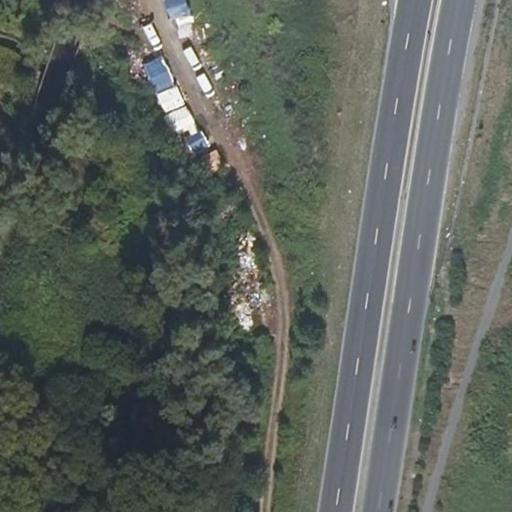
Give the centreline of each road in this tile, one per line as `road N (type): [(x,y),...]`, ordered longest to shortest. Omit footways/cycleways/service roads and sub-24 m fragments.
road 1 (trunk): [(379,511),(460,0)]
road 2 (trunk): [(416,0),(337,511)]
